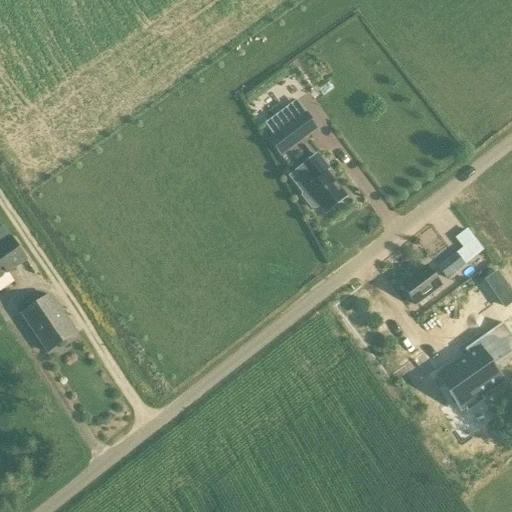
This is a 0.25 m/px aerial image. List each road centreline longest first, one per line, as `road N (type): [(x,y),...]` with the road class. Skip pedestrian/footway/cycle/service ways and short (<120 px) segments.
road 1 (unclassified): [(156,422),(511,140)]
road 2 (unclassified): [(156,422),(0,194)]
road 3 (unclassified): [(42,511),(156,422)]
